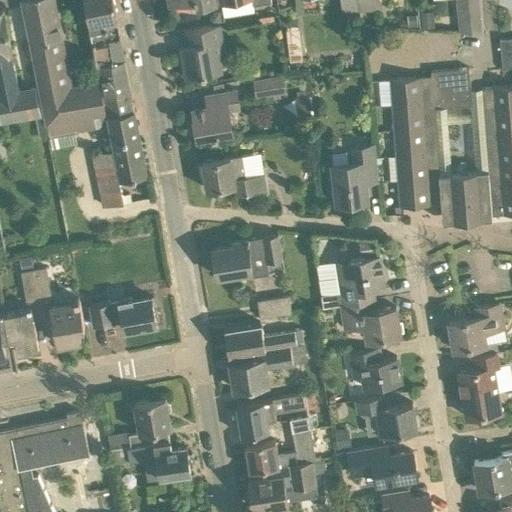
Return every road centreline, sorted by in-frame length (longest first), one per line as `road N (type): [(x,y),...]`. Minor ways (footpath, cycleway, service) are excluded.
road 1 (residential): [(457,511),(405,235)]
road 2 (residential): [(405,235),(173,211)]
road 3 (residential): [(173,211),(134,0)]
road 4 (residential): [(0,396),(198,356)]
road 5 (residential): [(225,511),(198,356)]
road 6 (residential): [(198,356),(173,211)]
